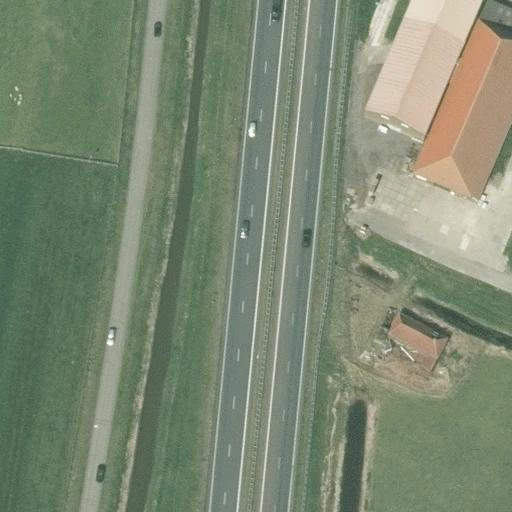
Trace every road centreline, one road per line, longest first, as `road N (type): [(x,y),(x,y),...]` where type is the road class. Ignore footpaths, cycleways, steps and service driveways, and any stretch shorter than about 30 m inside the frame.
road 1 (unclassified): [(78,511),(130,187),(149,0)]
road 2 (trunk): [(273,0),(219,511)]
road 3 (trunk): [(273,511),(326,0)]
road 4 (unclassified): [(511,286),(356,218)]
